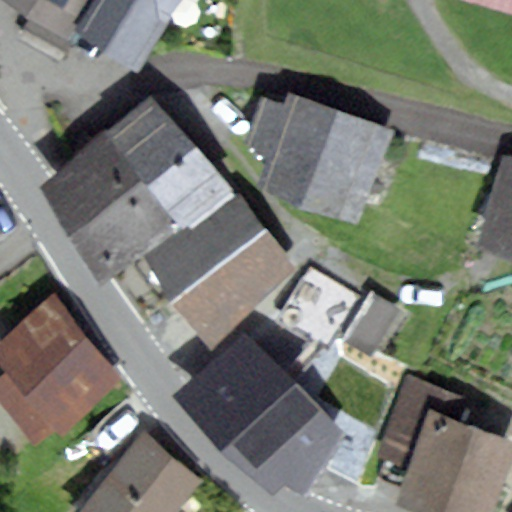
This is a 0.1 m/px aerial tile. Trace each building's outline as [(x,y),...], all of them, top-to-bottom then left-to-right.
[(14,0),(57,31),(63,22),(77,0),(14,0)] [(77,0),(63,22),(126,64),(169,0),(77,0)] [(226,188),(155,97),(104,137),(175,228),(226,188)] [(277,147),(264,179),(357,215),(388,133),(292,97),(286,112),(265,104),(252,137),(277,147)] [(135,260),(175,228),(104,137),(43,185),(110,275),(135,260)] [(511,158),(510,158),(485,242),(511,250),(511,158)] [(226,188),(175,228),(135,260),(167,300),(258,228),(226,188)] [(294,275),(258,228),(167,300),(203,346),(294,275)] [(285,317),(270,338),(350,396),(401,327),(308,259),(272,308),(285,317)] [(55,301),(0,341),(0,348),(15,368),(0,379),(0,382),(38,433),(112,378),(55,301)] [(232,337),(175,400),(286,501),(344,438),(232,337)] [(438,511),(480,511),(508,442),(439,416),(407,500),(438,511)] [(140,435),(76,511),(165,511),(193,479),(140,435)]
